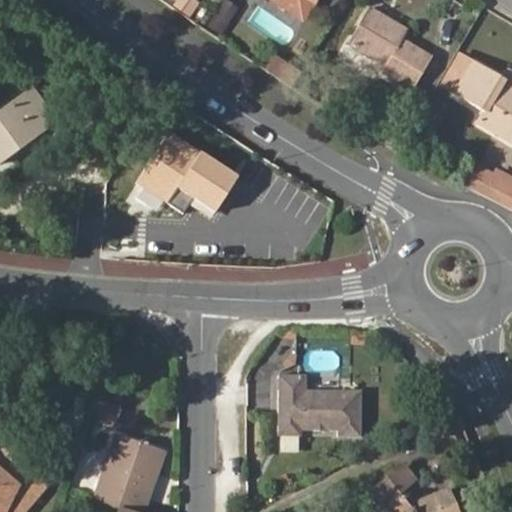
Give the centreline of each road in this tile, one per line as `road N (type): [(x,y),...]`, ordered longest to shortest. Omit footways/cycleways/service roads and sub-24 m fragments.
road 1 (tertiary): [(418,230),(378,194),(87,0)]
road 2 (residential): [(205,294),(203,511)]
road 3 (tertiary): [(0,278),(205,294)]
road 4 (tertiary): [(509,280),(502,241),(478,220),(446,216),(418,230)]
road 5 (tertiary): [(284,299),(415,307)]
road 6 (tertiary): [(401,263),(284,299)]
